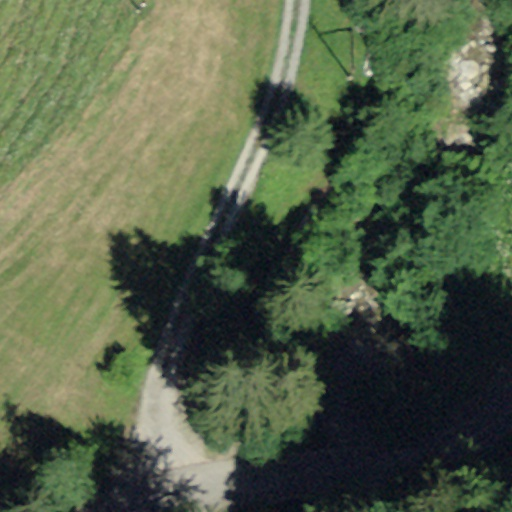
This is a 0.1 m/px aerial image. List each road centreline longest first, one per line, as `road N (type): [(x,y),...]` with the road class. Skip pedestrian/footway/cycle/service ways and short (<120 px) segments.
road 1 (track): [(300,0),(290,63),(157,413),(158,499)]
road 2 (unclassified): [(511,397),(430,449),(158,499),(133,511)]
